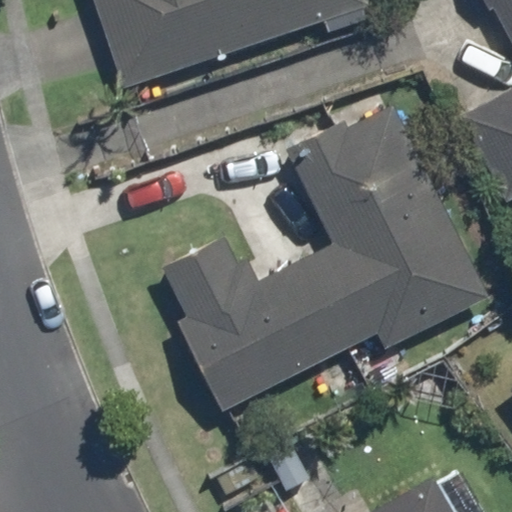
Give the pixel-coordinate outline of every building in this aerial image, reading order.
[(76,0),(109,92),(358,5),(356,0),(76,0)] [(511,80),(446,116),(494,204),(511,194),(511,0),(470,0),(511,76),(511,80)] [(373,350),(476,299),(378,100),(272,152),(318,243),(248,278),(224,231),(137,274),(206,413),(365,334),(373,350)] [(511,378),(498,388),(511,407),(511,378)] [(442,511),(424,479),(364,511),(442,511)]
